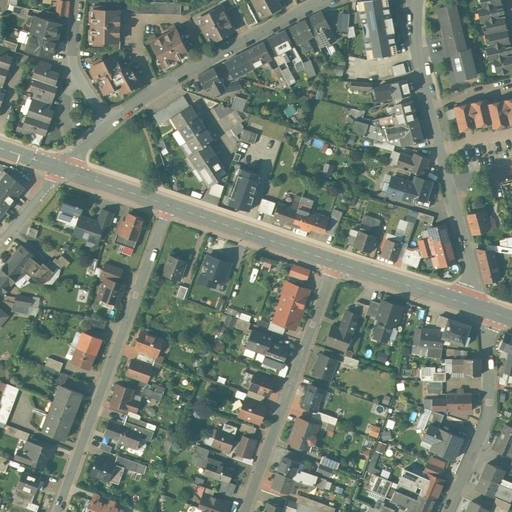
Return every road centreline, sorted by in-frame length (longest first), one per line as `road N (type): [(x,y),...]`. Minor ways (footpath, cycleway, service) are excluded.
road 1 (residential): [(57,511),(167,206)]
road 2 (residential): [(244,511),(334,262)]
road 3 (residential): [(107,124),(204,60),(327,0)]
road 4 (residential): [(481,308),(488,407),(447,511)]
road 5 (residential): [(414,0),(418,63),(451,187)]
road 6 (tertiary): [(334,262),(167,206)]
road 7 (tertiary): [(481,308),(334,262)]
road 8 (residential): [(77,0),(72,65),(107,124)]
road 9 (residential): [(451,187),(481,308)]
